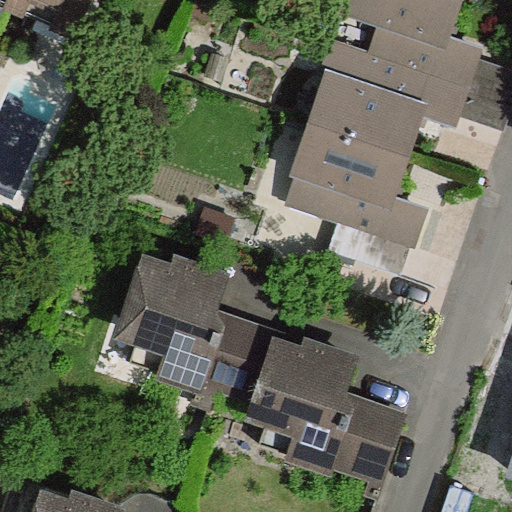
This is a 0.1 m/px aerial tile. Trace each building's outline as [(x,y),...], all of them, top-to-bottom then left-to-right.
[(0,0),(0,22),(9,3),(2,0),(0,0)] [(87,0),(10,0),(9,3),(74,31),(87,0)] [(458,0),(360,0),(357,11),(385,22),(374,55),(465,86),(474,59),(477,49),(446,38),(458,0)] [(362,88),(374,55),(336,42),(324,76),(333,79),(362,88)] [(465,86),(374,55),(362,88),(333,79),(319,126),(406,154),(421,110),(454,121),(456,115),(465,86)] [(511,99),(511,71),(474,59),(465,86),(456,115),(501,132),(511,99)] [(406,154),(319,126),(303,173),(330,182),(319,215),(340,222),(356,227),(410,246),(422,209),(391,199),(406,154)] [(292,205),(319,215),(330,182),(303,173),(292,205)] [(356,227),(340,222),(331,250),(346,255),(356,227)] [(356,227),(346,255),(400,275),(410,246),(356,227)] [(174,270),(146,261),(127,318),(143,324),(130,361),(200,385),(201,380),(219,324),(212,310),(223,277),(177,261),(174,270)] [(276,343),(219,324),(201,380),(222,387),(258,400),(276,343)] [(304,353),(276,343),(258,400),(272,404),(260,444),(329,468),(331,462),(349,406),(342,392),(352,360),(306,345),(304,353)] [(402,424),(349,406),(331,462),(384,480),(402,424)] [(72,506),(44,497),(39,511),(118,511),(75,496),(72,506)]
